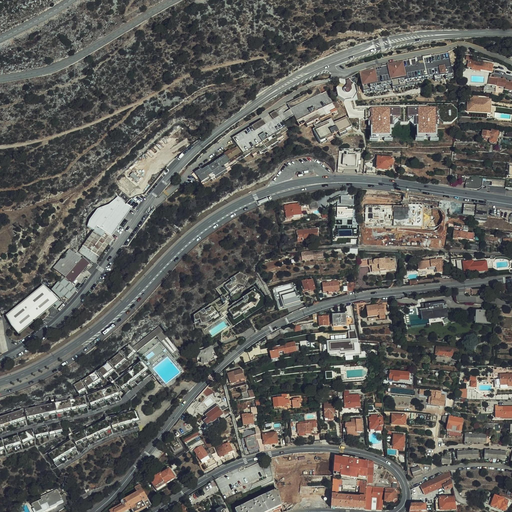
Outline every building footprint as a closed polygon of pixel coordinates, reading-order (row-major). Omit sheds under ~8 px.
[(376,83),(362,85),(363,90),(369,89),(370,91),(377,90),(383,89),(384,91),(392,90),(399,89),(406,88),(405,86),(412,85),(426,82),(426,80),(434,79),(435,83),(441,82),(439,72),(443,72),(445,82),(453,80),(449,53),(429,56),(430,63),(425,64),(424,58),(415,59),(416,66),(410,67),(409,61),(401,62),(401,63),(373,68),(373,70),(376,83)] [(474,57),(467,56),(466,60),(470,61),(468,69),(491,73),(492,65),(475,63),(475,62),(473,61),(474,57)] [(360,73),(360,74),(362,85),(376,83),(373,70),(365,72),(360,73)] [(505,80),(489,78),(488,78),(487,86),(504,89),(505,82),(505,80)] [(332,113),(336,111),(327,93),(321,96),(318,90),(293,103),(279,111),(232,139),(238,148),(230,152),(230,151),(224,154),(224,156),(214,162),(214,163),(207,167),(201,170),(200,169),(193,173),(199,182),(208,177),(210,179),(211,181),(215,179),(214,177),(224,170),(224,169),(227,167),(226,165),(234,160),(242,155),(244,158),(251,154),(252,155),(257,152),(259,154),(276,143),(275,141),(282,136),(281,135),(288,131),(286,128),(283,123),(293,118),(296,123),(299,128),(305,125),(307,128),(314,125),(321,121),(320,119),(332,113)] [(349,91),(338,91),(338,95),(341,95),(341,100),(346,100),(345,97),(349,97),(349,91)] [(488,99),(474,98),(474,100),(468,99),(468,110),(478,110),(478,112),(487,112),(488,99)] [(401,119),(400,107),(370,108),(370,137),(391,137),(391,127),(394,127),(393,119),(401,119)] [(417,138),(438,138),(437,108),(408,108),(408,117),(416,117),(417,138)] [(349,116),(332,123),(330,124),(329,121),(316,127),(321,141),(328,138),(335,135),(334,133),(341,131),(341,132),(348,130),(348,128),(353,126),(349,116)] [(286,128),(296,123),(293,118),(283,123),(286,128)] [(322,122),(321,121),(314,125),(315,127),(316,127),(329,121),(330,124),(332,123),(330,119),(322,122)] [(490,139),(489,141),(489,143),(496,144),(497,137),(500,137),(501,132),(491,130),(491,133),(483,132),(482,137),(490,139)] [(278,146),(276,143),(259,154),(261,157),(278,146)] [(356,156),(344,155),(343,167),(355,167),(356,156)] [(367,167),(367,174),(372,174),(376,175),(377,170),(389,171),(389,169),(389,166),(392,166),(393,159),(378,158),(377,167),(367,167)] [(135,173),(137,174),(140,169),(133,164),(130,169),(136,172),(135,173)] [(214,177),(215,179),(226,173),(225,172),(224,170),(214,177)] [(467,177),(466,183),(476,184),(485,185),(485,179),(467,177)] [(426,217),(427,200),(427,198),(391,192),(367,190),(366,202),(364,214),(411,219),(411,216),(422,217),(426,217)] [(82,241),(77,250),(92,261),(111,236),(109,235),(123,216),(123,215),(123,214),(123,213),(122,212),(127,205),(124,203),(116,195),(107,202),(96,206),(88,217),(86,223),(92,228),(82,241)] [(317,198),(309,199),(311,209),(319,208),(317,198)] [(341,205),(337,205),(337,211),(342,211),(342,212),(348,212),(352,212),(353,211),(353,206),(354,206),(354,200),(350,200),(349,199),(341,198),(341,201),(341,205)] [(299,209),(299,207),(298,204),(289,205),(289,206),(285,206),(286,217),(288,219),(290,219),(292,216),(302,215),(301,209),(299,209)] [(449,207),(448,213),(451,216),(463,217),(474,218),(474,221),(486,223),(487,215),(492,216),(492,217),(494,217),(495,216),(499,217),(500,217),(500,218),(502,218),(502,217),(507,218),(507,219),(509,223),(511,223),(511,212),(455,204),(449,207)] [(432,207),(431,218),(439,219),(440,208),(432,207)] [(366,231),(365,238),(371,239),(372,238),(386,238),(386,226),(370,226),(369,231),(366,231)] [(437,228),(422,228),(421,239),(436,239),(437,228)] [(318,229),(297,231),(297,235),(298,235),(299,241),(318,239),(317,233),(318,233),(318,229)] [(474,234),(467,233),(462,232),(454,231),(453,238),(473,241),(474,234)] [(511,239),(503,239),(502,247),(507,247),(509,246),(509,245),(511,244),(511,239)] [(53,265),(65,275),(80,258),(68,248),(53,265)] [(313,251),(301,252),(302,261),(314,260),(314,258),(317,257),(317,252),(313,252),(313,251)] [(64,276),(71,281),(88,261),(82,255),(80,258),(65,275),(64,276)] [(390,258),(369,260),(369,265),(371,264),(372,272),(395,270),(394,261),(390,261),(390,258)] [(419,269),(429,268),(436,267),(436,270),(437,273),(444,272),(442,259),(418,262),(419,269)] [(465,260),(457,261),(458,270),(460,269),(460,271),(462,272),(470,271),(471,273),(486,271),(488,269),(488,268),(493,268),(493,261),(473,263),(473,261),(465,262),(465,260)] [(239,273),(229,279),(231,282),(224,286),(227,291),(237,285),(242,287),(245,282),(241,280),(244,276),(243,275),(239,273)] [(67,297),(75,288),(61,276),(53,285),(62,293),(67,297)] [(308,285),(309,290),(309,291),(315,290),(312,279),(307,280),(306,280),(302,281),(303,286),(308,285)] [(338,282),(336,282),(332,282),(327,283),(327,280),(322,280),(323,292),(329,292),(329,293),(334,292),(334,291),(339,291),(338,282)] [(46,283),(6,314),(11,325),(18,333),(60,299),(46,283)] [(220,297),(222,296),(217,289),(223,285),(222,284),(215,289),(220,297)] [(60,296),(62,293),(53,285),(51,287),(60,296)] [(225,306),(218,310),(231,328),(236,335),(242,333),(243,332),(241,330),(251,324),(247,317),(268,303),(260,290),(259,291),(255,285),(228,303),(225,306)] [(237,285),(227,291),(228,292),(229,293),(230,295),(240,288),(241,288),(242,287),(237,285)] [(220,297),(203,309),(205,311),(206,310),(205,310),(229,293),(228,292),(222,296),(220,297)] [(286,300),(288,305),(298,302),(295,292),(281,296),(282,301),(286,300)] [(422,310),(423,318),(423,322),(429,322),(430,324),(442,323),(445,329),(452,327),(448,318),(447,312),(448,312),(448,310),(447,310),(446,303),(425,305),(426,310),(422,310)] [(379,315),(379,317),(385,316),(383,304),(366,306),(368,317),(379,315)] [(352,317),(351,306),(344,308),(345,310),(343,310),(344,315),(333,315),(334,326),(346,326),(345,316),(352,317)] [(203,309),(193,316),(194,321),(199,320),(200,325),(206,324),(205,319),(215,312),(211,307),(206,310),(205,311),(203,309)] [(492,312),(476,311),(475,324),(491,326),(492,312)] [(194,321),(194,324),(198,323),(198,326),(207,325),(207,323),(217,316),(215,312),(205,319),(206,324),(200,325),(199,320),(194,321)] [(329,326),(328,316),(319,317),(319,326),(329,326)] [(251,324),(241,330),(243,332),(252,326),(251,324)] [(129,350),(137,362),(144,371),(148,376),(169,361),(170,364),(179,357),(158,329),(129,350)] [(351,330),(347,330),(348,341),(356,340),(355,330),(351,330)] [(356,340),(348,341),(321,343),(321,353),(327,353),(327,356),(338,355),(338,352),(343,352),(344,357),(358,356),(358,358),(358,360),(365,360),(364,353),(360,353),(358,353),(357,346),(356,340)] [(294,342),(269,348),(271,360),(279,358),(279,355),(296,351),(294,342)] [(211,353),(213,352),(211,347),(204,351),(197,351),(197,358),(201,358),(201,364),(204,363),(207,362),(210,361),(209,359),(213,357),(211,353)] [(437,355),(452,357),(453,352),(453,350),(437,348),(437,355)] [(127,355),(123,349),(117,354),(122,359),(127,355)] [(127,355),(122,359),(124,362),(132,356),(130,353),(127,355)] [(110,368),(120,361),(115,355),(105,362),(110,368)] [(181,359),(179,357),(170,364),(172,365),(181,359)] [(122,364),(120,361),(110,368),(112,371),(122,364)] [(169,361),(148,376),(159,390),(179,375),(172,365),(170,364),(169,361)] [(137,362),(134,364),(139,370),(142,373),(144,371),(137,362)] [(99,376),(108,370),(103,364),(94,371),(99,376)] [(139,370),(134,364),(127,369),(128,370),(110,383),(114,388),(139,370)] [(241,369),(227,373),(230,384),(244,380),(241,369)] [(110,373),(108,370),(99,376),(101,379),(110,373)] [(139,370),(114,388),(117,391),(142,373),(139,370)] [(84,387),(97,378),(92,371),(80,380),(84,387)] [(411,373),(389,371),(389,374),(389,379),(393,380),(393,381),(408,383),(409,377),(409,376),(411,376),(411,373)] [(511,374),(499,375),(499,380),(500,389),(511,388),(511,374)] [(99,380),(97,378),(84,387),(86,389),(99,380)] [(466,388),(474,389),(474,381),(467,380),(466,388)] [(391,394),(414,394),(414,384),(391,385),(391,394)] [(79,385),(68,387),(70,395),(81,392),(79,385)] [(86,403),(113,393),(111,385),(83,395),(86,403)] [(430,404),(444,406),(445,399),(441,398),(442,392),(435,392),(434,397),(431,397),(430,404)] [(115,397),(113,393),(86,403),(87,407),(115,397)] [(277,398),(273,398),(274,408),(281,407),(288,406),(287,401),(285,401),(284,398),(286,398),(286,394),(281,395),(281,397),(277,398)] [(359,395),(349,395),(349,397),(344,397),(344,409),(355,409),(355,408),(360,407),(359,395)] [(81,396),(52,402),(53,409),(82,403),(81,396)] [(293,401),(287,401),(288,406),(292,406),(293,409),(299,408),(299,403),(301,403),(300,398),(293,399),(293,401)] [(53,409),(52,402),(23,408),(24,415),(53,409)] [(82,403),(53,409),(54,413),(83,407),(82,403)] [(333,422),(333,414),(331,414),(331,410),(334,410),(333,405),(328,405),(327,403),(324,404),(325,423),(333,422)] [(203,420),(207,426),(222,415),(217,407),(205,415),(207,418),(203,420)] [(511,407),(490,407),(490,412),(494,412),(495,418),(511,418),(511,407)] [(20,408),(0,412),(0,420),(21,416),(20,408)] [(112,427),(129,421),(138,418),(135,408),(131,409),(133,415),(126,418),(110,424),(112,427)] [(53,409),(24,415),(25,419),(54,413),(53,409)] [(108,417),(110,424),(126,418),(133,415),(131,409),(122,412),(108,417)] [(247,414),(242,415),(244,425),(253,424),(252,415),(247,415),(247,414)] [(380,422),(381,422),(381,417),(377,417),(377,415),(371,416),(371,418),(369,418),(370,419),(369,419),(369,422),(370,422),(370,429),(375,429),(375,432),(381,432),(381,426),(380,422)] [(405,416),(392,415),(392,425),(405,426),(405,416)] [(0,424),(22,419),(21,416),(0,420),(0,424)] [(463,419),(450,416),(448,420),(447,430),(461,432),(463,419)] [(71,437),(75,443),(108,426),(104,419),(71,437)] [(347,437),(347,443),(351,444),(350,436),(357,436),(357,433),(362,433),(362,419),(356,420),(356,423),(352,423),(345,424),(345,428),(347,428),(347,437)] [(173,453),(181,448),(176,439),(187,433),(185,431),(191,428),(187,421),(180,425),(181,427),(177,430),(179,434),(178,435),(177,434),(175,435),(176,437),(167,442),(173,453)] [(313,434),(312,424),(306,424),(306,422),(304,422),(304,424),(297,425),(297,430),(299,429),(299,432),(299,434),(297,435),(298,436),(305,436),(305,434),(311,434),(313,434)] [(45,426),(47,432),(59,429),(57,423),(45,426)] [(108,426),(75,443),(76,447),(109,429),(108,426)] [(31,429),(33,435),(45,432),(44,427),(31,429)] [(18,434),(20,440),(31,436),(29,430),(18,434)] [(182,440),(184,443),(199,435),(197,432),(182,440)] [(263,435),(265,451),(271,450),(270,446),(270,444),(272,444),(277,443),(276,433),(263,435)] [(257,441),(261,440),(260,434),(256,434),(256,436),(245,439),(249,453),(260,449),(257,441)] [(486,435),(465,434),(465,442),(486,443),(486,435)] [(18,440),(16,435),(2,439),(4,445),(18,440)] [(404,436),(399,436),(394,435),(393,447),(399,448),(398,452),(403,452),(404,436)] [(18,440),(4,445),(5,448),(19,443),(18,440)] [(54,462),(74,448),(69,442),(50,456),(54,462)] [(162,442),(152,455),(157,459),(165,448),(162,442)] [(218,454),(212,456),(213,457),(216,462),(234,456),(229,443),(224,445),(219,447),(219,444),(218,442),(211,445),(213,447),(215,446),(218,454)] [(213,457),(210,459),(209,459),(202,446),(194,451),(202,463),(203,462),(207,468),(216,463),(216,462),(213,457)] [(74,448),(54,462),(56,465),(76,451),(74,448)] [(478,451),(457,452),(458,460),(478,459),(478,451)] [(505,452),(485,451),(484,459),(505,460),(505,452)] [(368,466),(368,461),(365,460),(356,459),(335,455),(333,477),(333,479),(338,480),(339,474),(345,475),(345,468),(363,471),(362,481),(367,481),(368,466)] [(449,465),(450,460),(450,457),(442,456),(441,464),(449,465)] [(230,476),(216,482),(220,491),(222,495),(246,484),(265,476),(259,463),(230,476)] [(419,467),(411,470),(414,478),(422,475),(419,467)] [(152,472),(146,476),(156,490),(165,484),(174,478),(168,469),(160,475),(158,472),(154,475),(152,472)] [(452,488),(450,472),(439,477),(420,485),(425,494),(443,486),(445,491),(452,488)] [(367,487),(367,483),(367,481),(362,481),(358,481),(338,480),(333,479),(333,482),(333,485),(331,506),(331,508),(365,511),(367,487)] [(216,482),(215,481),(210,483),(216,493),(220,491),(216,482)] [(149,503),(155,499),(148,487),(143,490),(139,485),(134,487),(137,492),(138,494),(123,502),(123,503),(124,505),(114,510),(114,511),(112,511),(132,511),(140,508),(149,503)] [(306,506),(331,506),(333,485),(326,485),(301,485),(301,501),(299,503),(304,508),(306,506)] [(383,488),(367,487),(365,511),(372,511),(377,511),(382,511),(383,488)] [(402,493),(401,489),(400,488),(395,488),(395,490),(385,489),(385,502),(386,502),(386,503),(391,503),(391,502),(394,502),(395,502),(397,500),(397,494),(402,494),(402,493)] [(62,500),(58,490),(41,498),(42,500),(32,504),(35,511),(36,511),(46,508),(46,509),(57,505),(56,503),(62,500)] [(282,507),(279,491),(277,492),(275,492),(275,491),(252,502),(236,510),(236,511),(270,511),(279,508),(282,507)] [(138,494),(137,492),(122,500),(122,504),(123,503),(123,502),(138,494)] [(511,502),(494,496),(491,507),(505,511),(507,506),(509,507),(511,502)] [(456,506),(454,498),(447,498),(447,497),(439,498),(438,498),(436,502),(436,503),(436,511),(456,510),(456,506)] [(123,503),(122,504),(109,511),(112,511),(114,511),(114,510),(124,505),(123,503)] [(139,511),(150,506),(149,503),(140,508),(132,511),(139,511)]
